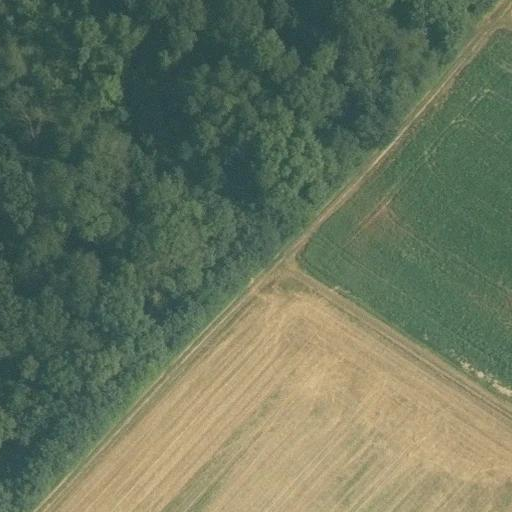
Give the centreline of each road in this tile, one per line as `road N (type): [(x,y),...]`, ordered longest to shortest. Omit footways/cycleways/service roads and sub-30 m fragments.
road 1 (track): [(511,0),(47,511)]
road 2 (track): [(280,261),(511,409)]
